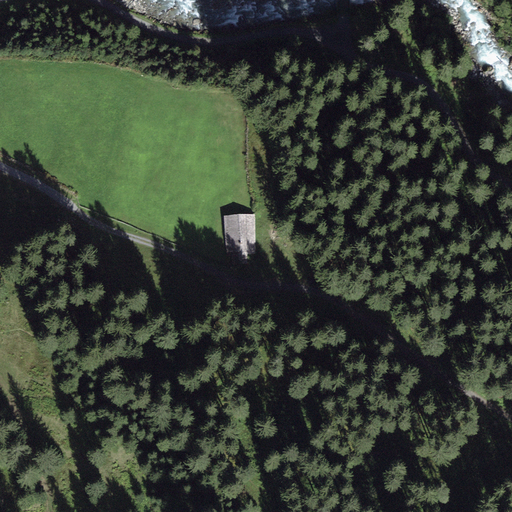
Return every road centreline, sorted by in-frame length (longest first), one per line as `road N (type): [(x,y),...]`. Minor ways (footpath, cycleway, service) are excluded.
road 1 (track): [(511,416),(380,328),(308,292),(267,287),(99,224),(38,179),(0,163)]
road 2 (track): [(100,0),(183,37),(295,26),(334,42)]
road 3 (track): [(334,42),(424,86),(472,148),(511,182)]
